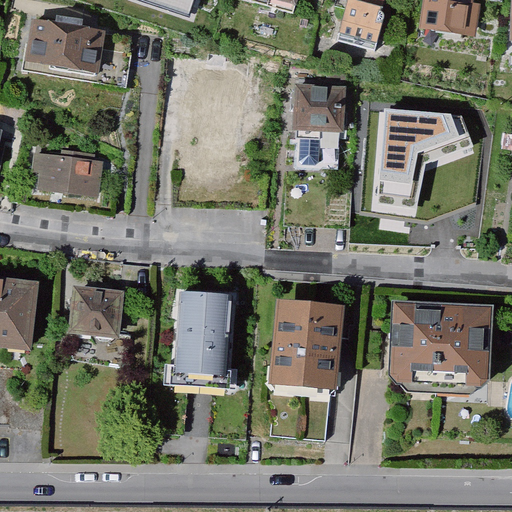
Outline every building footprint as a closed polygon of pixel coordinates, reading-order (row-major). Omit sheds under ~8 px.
[(196,0),(146,0),(192,14),(196,0)] [(246,0),(245,5),(292,20),(299,0),(246,0)] [(396,0),(352,0),(339,47),(380,59),(396,0)] [(482,0),(427,0),(421,37),(474,46),(482,0)] [(105,34),(34,23),(26,70),(126,86),(131,54),(103,50),(105,34)] [(258,87),(189,82),(185,139),(254,144),(258,87)] [(341,92),(297,90),(293,168),(337,170),(341,92)] [(461,115),(388,109),(381,195),(411,196),(420,163),(471,146),(461,115)] [(66,165),(38,161),(33,189),(65,194),(63,208),(116,216),(119,195),(106,193),(111,163),(67,156),(66,165)] [(39,287),(0,283),(0,357),(34,359),(39,287)] [(122,294),(75,289),(71,333),(118,338),(122,294)] [(235,298),(181,293),(173,382),(188,384),(213,386),(227,387),(235,298)] [(498,312),(392,307),(388,392),(482,396),(494,385),(498,312)] [(332,398),(340,315),(282,310),(275,393),(332,398)] [(49,379),(0,375),(0,430),(46,434),(49,379)]
